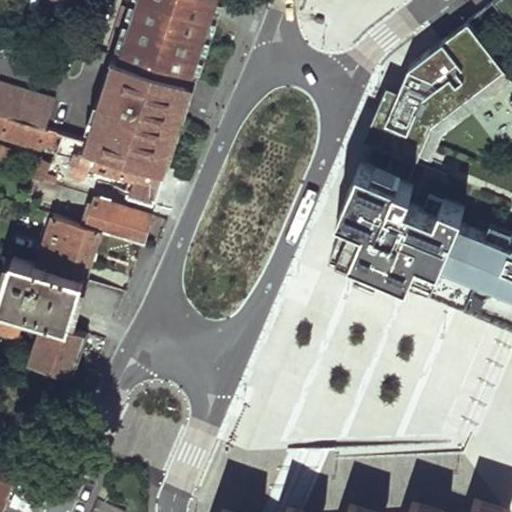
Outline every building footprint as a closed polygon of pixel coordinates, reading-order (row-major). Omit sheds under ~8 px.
[(123,50),(120,58),(180,77),(204,0),(138,0),(137,7),(133,19),(130,28),(126,39),(123,50)] [(204,0),(180,77),(191,81),(193,74),(197,61),(200,51),(203,42),(207,30),(209,21),(212,12),(213,8),(216,1),(216,0),(204,0)] [(511,0),(493,0),(493,1),(511,25),(511,0)] [(213,8),(212,12),(219,14),(220,10),(222,3),(216,1),(213,8)] [(123,26),(130,28),(133,19),(126,17),(123,26)] [(487,44),(468,20),(444,37),(463,62),(487,44)] [(209,21),(207,30),(214,32),(216,24),(209,21)] [(116,48),(123,50),(126,39),(120,37),(116,48)] [(511,77),(487,44),(463,62),(444,37),(410,64),(407,69),(412,72),(409,78),(401,85),(380,134),(425,153),(414,180),(369,160),(353,196),(366,202),(360,215),(348,209),(334,241),(370,256),(376,243),(389,249),(383,261),(419,276),(424,264),(452,276),(446,288),(483,304),(488,291),(511,301),(506,314),(511,316),(511,77)] [(203,42),(200,51),(206,53),(210,44),(203,42)] [(120,58),(115,56),(97,112),(99,113),(89,143),(164,167),(165,165),(159,164),(178,103),(173,95),(180,77),(120,58)] [(197,61),(193,74),(199,76),(203,63),(197,61)] [(407,69),(401,85),(409,78),(412,72),(407,69)] [(191,81),(180,77),(173,95),(178,103),(159,164),(165,165),(191,81)] [(0,82),(0,114),(44,128),(53,100),(0,82)] [(58,147),(63,134),(52,131),(44,128),(0,114),(0,133),(41,147),(42,143),(58,147)] [(161,177),(164,167),(89,143),(63,134),(58,147),(57,151),(90,163),(90,165),(133,180),(129,196),(153,205),(161,177)] [(425,153),(380,134),(369,160),(414,180),(425,153)] [(48,180),(52,165),(38,161),(33,176),(48,180)] [(353,196),(348,209),(360,215),(366,202),(353,196)] [(148,224),(151,215),(97,198),(89,226),(100,229),(142,243),(148,224)] [(86,278),(100,229),(89,226),(52,214),(37,262),(86,278)] [(376,243),(370,256),(383,261),(389,249),(376,243)] [(78,302),(86,278),(37,262),(13,254),(0,294),(0,303),(26,312),(45,318),(70,326),(78,302)] [(424,264),(419,276),(446,288),(452,276),(424,264)] [(488,291),(483,304),(506,314),(511,301),(488,291)] [(0,333),(18,339),(26,312),(0,303),(0,333)] [(74,376),(89,332),(70,326),(45,318),(31,361),(74,376)] [(0,507),(4,497),(12,478),(7,475),(1,472),(0,471),(0,507)] [(511,506),(474,493),(467,511),(510,511),(511,507),(511,506)] [(412,495),(405,511),(448,511),(450,509),(412,495)] [(349,498),(344,511),(387,511),(388,511),(349,498)] [(321,511),(306,506),(287,500),(282,511),(321,511)] [(221,511),(252,511),(225,502),(221,511)]
